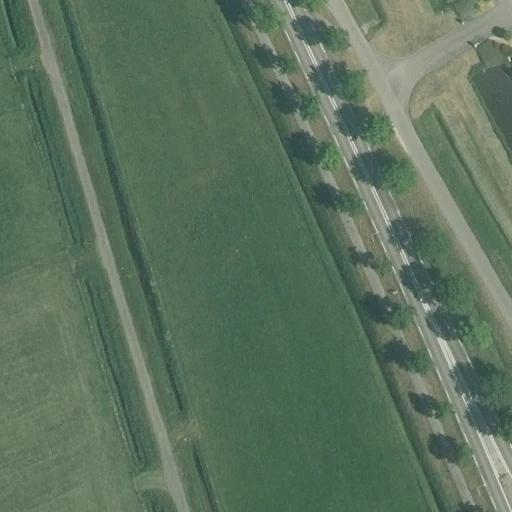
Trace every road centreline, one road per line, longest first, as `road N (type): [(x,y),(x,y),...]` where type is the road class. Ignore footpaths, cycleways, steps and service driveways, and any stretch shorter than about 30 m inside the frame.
road 1 (track): [(180,511),(27,0)]
road 2 (tertiary): [(482,423),(283,0)]
road 3 (unclassified): [(511,316),(340,0)]
